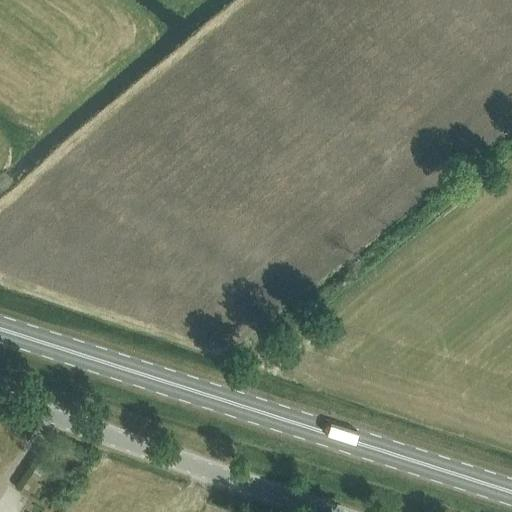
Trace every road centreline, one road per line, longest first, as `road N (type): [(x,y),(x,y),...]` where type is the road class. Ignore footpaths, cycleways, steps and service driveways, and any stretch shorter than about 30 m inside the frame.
road 1 (primary): [(511,492),(0,329)]
road 2 (unclassified): [(323,511),(0,396)]
